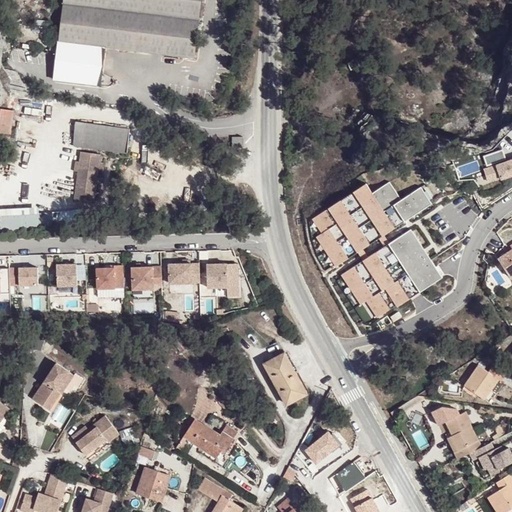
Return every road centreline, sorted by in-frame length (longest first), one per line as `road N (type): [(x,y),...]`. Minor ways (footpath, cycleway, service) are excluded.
road 1 (residential): [(277,243),(0,248)]
road 2 (residential): [(329,366),(462,293),(471,248),(511,198)]
road 3 (secondary): [(277,243),(269,196),(269,0)]
road 4 (secondary): [(414,511),(329,366)]
road 5 (secondary): [(329,366),(277,243)]
